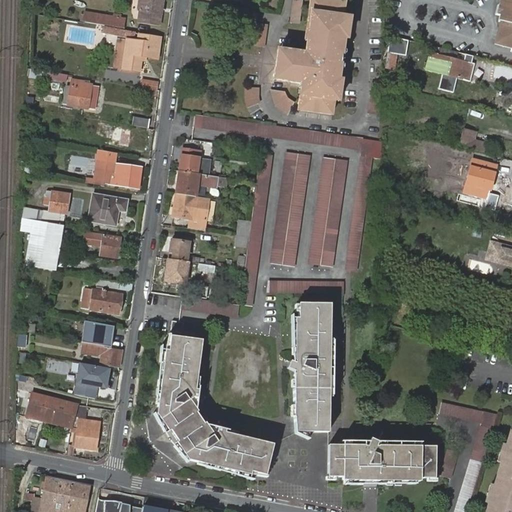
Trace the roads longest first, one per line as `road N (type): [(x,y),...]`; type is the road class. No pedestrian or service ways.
road 1 (residential): [(112,476),(181,0)]
road 2 (tertiary): [(112,476),(296,511)]
